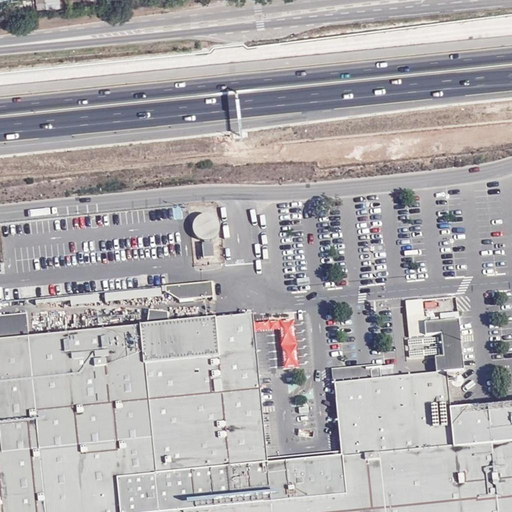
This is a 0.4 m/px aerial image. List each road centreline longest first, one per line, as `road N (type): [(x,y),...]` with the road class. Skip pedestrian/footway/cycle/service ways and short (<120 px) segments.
road 1 (motorway): [(511,39),(0,93)]
road 2 (unclassified): [(0,211),(187,191),(352,186),(511,164)]
road 3 (motorway): [(0,128),(511,78)]
road 4 (primary): [(0,50),(469,4)]
road 5 (primary): [(357,0),(0,39)]
